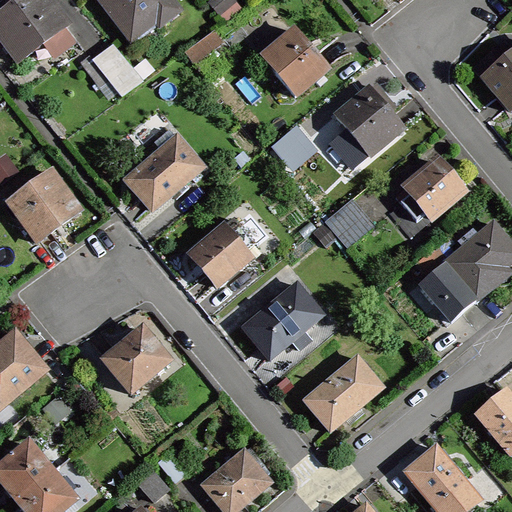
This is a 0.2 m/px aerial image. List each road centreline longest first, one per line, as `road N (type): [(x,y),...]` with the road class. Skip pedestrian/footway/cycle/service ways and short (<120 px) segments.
road 1 (residential): [(323,485),(134,253),(59,313)]
road 2 (residential): [(511,179),(405,50),(466,1)]
road 3 (residential): [(511,331),(323,485)]
